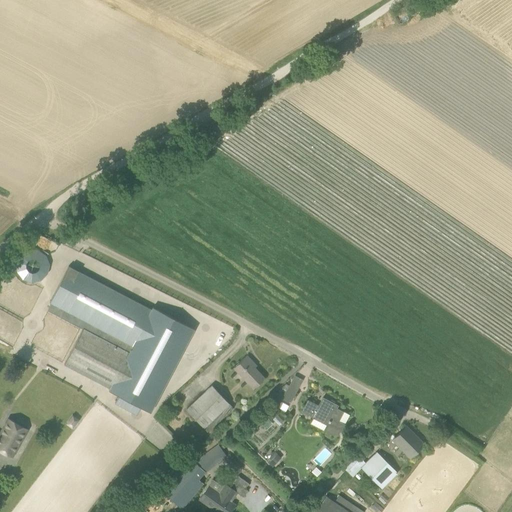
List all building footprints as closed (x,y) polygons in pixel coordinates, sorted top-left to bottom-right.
[(32,286),(53,264),(32,245),(11,267),(32,286)] [(64,364),(100,383),(110,388),(108,391),(118,396),(115,403),(137,415),(140,407),(150,413),(194,329),(152,307),(151,310),(68,266),(49,302),(51,303),(47,310),(82,329),(64,364)] [(234,368),(253,388),(264,378),(250,364),(252,362),(246,356),(234,368)] [(186,409),(207,432),(233,408),(212,385),(186,409)] [(282,398),(290,403),(297,389),(289,385),(282,398)] [(323,398),(318,406),(308,400),(302,411),(313,416),(312,417),(327,425),(324,430),(330,433),(332,434),(333,434),(335,434),(337,433),(339,432),(340,431),(341,429),(344,424),(338,421),(342,412),(336,408),(337,405),(323,398)] [(0,450),(11,457),(27,429),(8,419),(0,433),(0,450)] [(405,426),(392,440),(409,458),(423,444),(405,426)] [(163,511),(174,501),(180,507),(182,509),(204,484),(199,479),(206,472),(228,456),(218,443),(194,461),(187,454),(179,463),(136,511),(163,511)] [(273,466),(281,458),(275,452),(267,461),(273,466)] [(377,452),(361,468),(381,488),(397,472),(377,452)] [(310,471),(316,477),(321,472),(315,466),(310,471)] [(235,492),(243,497),(248,491),(245,489),(248,483),(238,476),(230,487),(226,484),(219,493),(208,486),(199,499),(214,510),(215,508),(221,511),(229,511),(235,505),(229,501),(235,492)] [(348,511),(325,496),(314,511),(348,511)] [(380,511),(383,509),(375,502),(371,506),(378,511),(380,511)]
